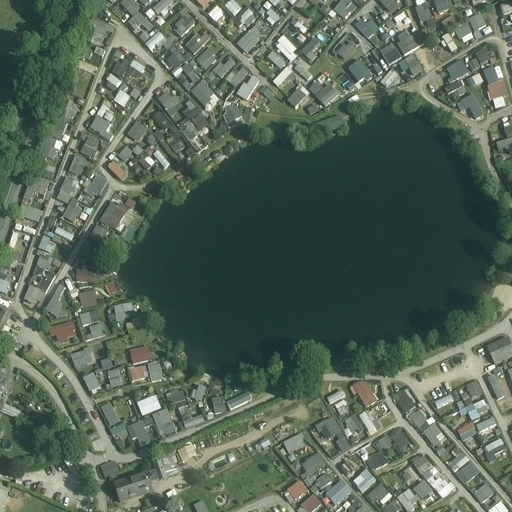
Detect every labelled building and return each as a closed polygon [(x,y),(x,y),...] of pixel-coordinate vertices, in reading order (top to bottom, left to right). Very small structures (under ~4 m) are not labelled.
[(129,0),(123,0),(120,4),(134,16),(140,9),(129,0)] [(158,15),(177,0),(162,0),(153,7),(158,15)] [(236,17),(243,9),(233,0),(231,0),(225,6),(236,17)] [(346,21),(357,7),(348,0),(342,0),(334,11),(346,21)] [(390,12),(396,6),(394,3),(396,0),(379,0),(379,1),(390,12)] [(433,0),(439,14),(450,10),(446,0),(433,0)] [(421,24),(433,19),(428,4),(415,8),(421,24)] [(218,24),(226,16),(217,7),(209,15),(218,24)] [(147,12),(150,18),(157,14),(153,9),(147,12)] [(240,28),(255,14),(250,9),(236,23),(240,28)] [(265,15),(274,24),(280,18),(272,9),(265,15)] [(139,11),(128,23),(137,30),(142,24),(150,31),(155,26),(139,11)] [(475,33),(487,27),(481,14),(469,20),(475,33)] [(454,16),(441,21),(444,29),(457,24),(454,16)] [(303,32),(309,25),(299,17),(293,25),(303,32)] [(174,26),(182,37),(196,25),(191,18),(186,22),(183,19),(174,26)] [(379,29),(371,21),(366,26),(361,20),(356,26),(369,39),(379,29)] [(386,24),(390,30),(395,27),(391,21),(386,24)] [(468,22),(454,29),(460,41),(473,34),(468,22)] [(246,55),(260,42),(256,38),(263,31),(258,25),(237,44),(246,55)] [(104,38),(106,28),(94,26),(92,36),(104,38)] [(145,31),(140,37),(146,42),(151,35),(145,31)] [(157,44),(160,47),(167,42),(159,32),(145,43),(150,50),(157,44)] [(401,43),(398,45),(403,56),(427,45),(424,37),(413,42),(408,32),(398,37),(401,43)] [(195,56),(212,40),(206,34),(202,38),(198,34),(186,46),(195,56)] [(444,37),(452,54),(457,51),(449,34),(444,37)] [(172,35),(168,40),(175,46),(179,42),(172,35)] [(291,63),(300,55),(284,38),(275,46),(291,63)] [(302,53),(307,58),(320,44),(314,39),(302,53)] [(344,61),(358,47),(352,42),(347,48),(345,45),(337,53),(344,61)] [(80,56),(90,58),(93,50),(82,47),(80,56)] [(97,47),(95,52),(104,56),(106,50),(97,47)] [(424,65),(433,60),(425,47),(416,53),(424,65)] [(389,66),(402,59),(396,48),(382,55),(389,66)] [(176,49),(165,59),(175,70),(186,61),(176,49)] [(213,57),(216,54),(210,49),(197,61),(207,71),(217,61),(213,57)] [(481,66),(492,60),(486,49),(475,54),(481,66)] [(281,70),(286,64),(273,52),(268,58),(281,70)] [(416,56),(399,63),(403,73),(410,70),(413,76),(422,73),(416,56)] [(123,64),(117,62),(113,73),(125,77),(131,61),(125,59),(123,64)] [(225,67),(221,63),(214,72),(223,80),(237,64),(231,59),(225,67)] [(306,60),(301,64),(308,71),(312,67),(306,60)] [(469,63),(472,72),(481,68),(477,60),(469,63)] [(81,61),(78,68),(95,75),(98,68),(81,61)] [(135,69),(143,73),(146,67),(133,61),(126,75),(131,77),(135,69)] [(357,84),(370,77),(362,61),(349,68),(357,84)] [(447,68),(453,82),(469,75),(463,61),(447,68)] [(187,82),(184,84),(188,91),(200,83),(189,64),(180,70),(187,82)] [(308,82),(313,77),(300,64),(295,68),(308,82)] [(239,73),(236,70),(226,81),(236,89),(249,73),(244,68),(239,73)] [(287,69),(273,83),(279,88),(287,79),(292,84),(297,78),(287,69)] [(511,107),(505,80),(498,81),(495,69),(484,71),(490,101),(493,101),(495,110),(511,107)] [(391,70),(381,84),(387,89),(398,75),(391,70)] [(119,87),(122,81),(110,74),(106,80),(119,87)] [(316,83),(320,88),(330,79),(326,75),(316,83)] [(471,89),(484,83),(480,75),(467,80),(471,89)] [(253,77),(247,87),(243,85),(237,96),(249,102),(261,81),(253,77)] [(445,89),(448,96),(457,92),(460,97),(467,93),(462,81),(445,89)] [(191,93),(206,108),(211,103),(214,106),(220,100),(203,82),(191,93)] [(131,96),(126,93),(129,88),(123,84),(114,101),(125,107),(131,96)] [(316,84),(311,89),(317,95),(322,90),(316,84)] [(326,109),(340,96),(330,85),(316,98),(326,109)] [(134,88),(131,96),(138,99),(141,91),(134,88)] [(261,94),(271,100),(275,94),(264,88),(261,94)] [(299,89),(287,102),(296,109),(307,97),(299,89)] [(158,99),(170,115),(176,110),(173,107),(181,101),(175,95),(172,98),(167,92),(158,99)] [(463,101),(473,122),(484,117),(474,96),(463,101)] [(102,104),(98,114),(104,116),(108,106),(102,104)] [(183,112),(189,122),(192,120),(199,132),(208,128),(195,105),(183,112)] [(237,121),(242,119),(237,105),(225,109),(227,115),(223,116),(225,122),(220,124),(222,132),(239,127),(237,121)] [(311,116),(319,113),(317,106),(308,109),(311,116)] [(177,138),(181,135),(159,112),(153,118),(166,132),(168,129),(177,138)] [(112,140),(114,136),(108,132),(112,124),(97,116),(90,129),(112,140)] [(62,142),(68,122),(55,118),(43,155),(56,160),(62,142)] [(180,128),(191,142),(200,135),(189,121),(180,128)] [(128,135),(139,143),(149,130),(137,122),(128,135)] [(159,130),(154,134),(161,142),(166,138),(159,130)] [(88,136),(81,154),(97,160),(100,152),(97,150),(100,141),(88,136)] [(181,138),(170,144),(175,154),(186,148),(181,138)] [(508,149),(510,156),(511,155),(511,140),(497,145),(499,152),(508,149)] [(139,157),(144,151),(139,146),(133,151),(139,157)] [(127,163),(135,154),(127,147),(119,156),(127,163)] [(160,151),(154,155),(166,169),(171,165),(160,151)] [(76,156),(69,172),(81,177),(88,161),(76,156)] [(145,170),(156,166),(152,157),(141,161),(145,170)] [(121,180),(127,175),(114,162),(108,168),(121,180)] [(38,175),(53,180),(57,169),(42,164),(38,175)] [(98,200),(109,182),(98,175),(87,193),(98,200)] [(67,177),(57,199),(69,204),(79,183),(67,177)] [(45,196),(51,182),(42,178),(36,192),(45,196)] [(32,203),(37,184),(29,182),(24,201),(32,203)] [(77,208),(80,201),(73,198),(64,217),(76,223),(82,210),(77,208)] [(130,199),(125,205),(132,210),(137,204),(130,199)] [(120,203),(118,207),(112,204),(100,222),(115,232),(130,209),(120,203)] [(23,218),(40,223),(44,212),(27,206),(23,218)] [(91,237),(102,243),(109,232),(98,225),(91,237)] [(25,227),(24,232),(36,235),(37,230),(25,227)] [(58,227),(55,233),(72,242),(75,236),(58,227)] [(43,236),(39,250),(52,253),(54,247),(49,246),(51,239),(43,236)] [(86,243),(81,254),(93,260),(98,249),(86,243)] [(6,268),(17,271),(19,262),(22,263),(24,254),(11,251),(6,268)] [(78,272),(77,283),(93,283),(93,272),(78,272)] [(51,273),(47,280),(43,278),(38,288),(48,293),(57,276),(51,273)] [(0,280),(0,292),(7,294),(10,282),(0,280)] [(36,305),(42,290),(31,285),(24,300),(36,305)] [(61,285),(57,293),(63,296),(67,287),(61,285)] [(81,294),(83,308),(98,307),(96,292),(81,294)] [(60,302),(63,297),(55,293),(47,310),(65,318),(68,312),(61,310),(64,303),(60,302)] [(117,320),(133,318),(131,303),(115,305),(117,320)] [(4,310),(0,317),(0,333),(1,334),(12,314),(4,310)] [(99,310),(81,314),(83,325),(102,322),(99,310)] [(74,322),(50,327),(52,336),(57,335),(58,343),(69,341),(68,337),(77,335),(74,322)] [(92,334),(86,335),(88,341),(107,335),(103,323),(90,327),(92,334)] [(511,348),(508,339),(487,348),(495,365),(511,357),(511,348)] [(130,350),(134,364),(153,359),(149,345),(130,350)] [(76,368),(97,360),(93,347),(71,354),(76,368)] [(117,364),(125,362),(123,354),(115,357),(117,364)] [(101,361),(104,370),(114,367),(111,358),(101,361)] [(149,366),(152,382),(164,379),(161,364),(149,366)] [(131,369),(133,381),(150,377),(147,365),(131,369)] [(501,367),(487,374),(492,385),(507,378),(501,367)] [(111,387),(122,386),(120,369),(109,371),(111,387)] [(84,377),(90,391),(101,386),(95,372),(84,377)] [(378,401),(366,379),(351,387),(355,395),(358,393),(366,408),(378,401)] [(467,386),(473,399),(484,394),(477,380),(467,386)] [(199,384),(197,390),(194,389),(192,397),(202,401),(207,387),(199,384)] [(342,389),(327,398),(331,404),(346,395),(342,389)] [(406,413),(417,406),(405,389),(394,396),(406,413)] [(185,393),(180,394),(179,390),(168,392),(170,404),(186,401),(185,393)] [(231,410),(252,400),(249,392),(227,403),(231,410)] [(467,392),(462,394),(467,406),(472,404),(467,392)] [(496,397),(502,412),(511,408),(511,402),(508,393),(496,397)] [(451,394),(435,402),(438,408),(454,401),(451,394)] [(138,403),(144,417),(163,409),(157,395),(138,403)] [(216,415),(227,412),(223,396),(212,399),(216,415)] [(343,417),(352,414),(346,400),(337,403),(343,417)] [(484,400),(474,405),(481,418),(490,413),(484,400)] [(102,407),(111,427),(121,423),(112,402),(102,407)] [(11,408),(4,405),(1,413),(18,419),(21,412),(11,408)] [(378,424),(380,427),(384,425),(374,406),(359,414),(368,430),(378,424)] [(183,423),(192,419),(188,407),(178,411),(183,423)] [(410,417),(422,431),(431,423),(419,409),(410,417)] [(155,414),(161,437),(176,433),(169,410),(155,414)] [(346,419),(351,433),(363,429),(357,414),(346,419)] [(42,416),(36,421),(41,426),(47,421),(42,416)] [(183,423),(186,430),(205,423),(202,416),(183,423)] [(342,452),(351,447),(332,416),(315,427),(320,434),(322,433),(327,441),(336,435),(340,441),(336,443),(342,452)] [(479,433),(497,425),(494,418),(476,426),(479,433)] [(151,419),(127,427),(126,424),(112,428),(115,440),(131,435),(133,440),(138,439),(141,447),(151,443),(146,428),(153,426),(151,419)] [(474,428),(475,427),(472,422),(457,430),(463,441),(477,434),(474,428)] [(435,446),(446,438),(434,423),(423,431),(435,446)] [(402,429),(391,435),(400,449),(410,442),(402,429)] [(289,454),(307,445),(301,434),(283,443),(289,454)] [(381,452),(393,446),(388,436),(376,442),(381,452)] [(501,439),(483,448),(490,463),(497,460),(495,454),(506,449),(501,439)] [(443,445),(436,448),(439,455),(445,452),(443,445)] [(180,450),(183,462),(197,458),(194,446),(180,450)] [(289,458),(292,462),(297,459),(299,462),(309,456),(305,449),(289,458)] [(372,472),(388,463),(382,451),(365,460),(372,472)] [(301,464),(307,473),(302,476),(307,486),(317,481),(313,474),(327,466),(320,454),(301,464)] [(424,454),(413,462),(422,474),(433,466),(424,454)] [(168,460),(161,462),(168,480),(174,478),(168,460)] [(161,462),(154,465),(156,472),(160,482),(160,483),(168,480),(161,462)] [(348,462),(341,467),(347,476),(355,471),(348,462)] [(457,474),(465,484),(480,472),(471,462),(457,474)] [(409,466),(417,476),(420,474),(413,463),(409,466)] [(116,467),(113,468),(111,465),(102,468),(106,480),(119,474),(116,467)] [(408,470),(403,474),(411,485),(417,481),(408,470)] [(368,471),(362,477),(365,481),(357,488),(363,494),(377,481),(368,471)] [(156,472),(147,476),(150,485),(160,482),(156,472)] [(326,474),(316,481),(318,484),(313,488),(316,493),(332,482),(326,474)] [(147,476),(116,486),(122,505),(153,494),(150,485),(147,476)] [(453,490),(440,476),(436,480),(431,476),(427,480),(443,498),(453,490)] [(422,499),(433,490),(424,480),(414,489),(422,499)] [(294,501),(308,493),(302,481),(287,489),(294,501)] [(332,509),(352,492),(342,481),(322,498),(332,509)] [(482,503),(495,493),(487,483),(474,493),(482,503)] [(367,497),(375,505),(389,493),(381,484),(367,497)] [(0,511),(1,511),(9,492),(0,488),(0,511)] [(407,511),(420,502),(410,489),(398,497),(407,511)] [(306,511),(313,511),(322,505),(314,495),(301,506),(306,511)] [(158,499),(147,503),(149,509),(160,505),(158,499)] [(490,511),(507,511),(509,511),(501,501),(489,511),(490,511)] [(197,511),(207,511),(203,502),(195,506),(197,511)] [(383,511),(400,511),(392,502),(382,511),(383,511)]
